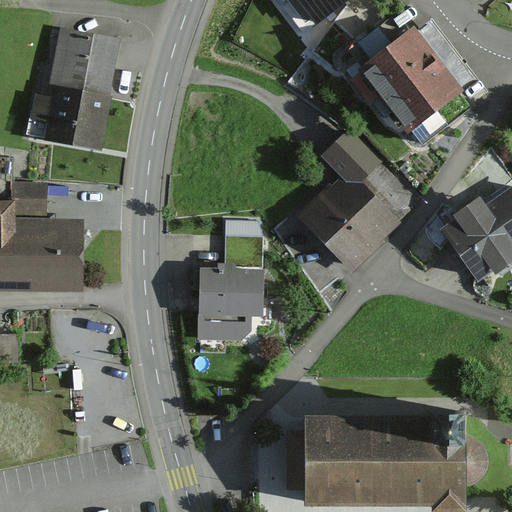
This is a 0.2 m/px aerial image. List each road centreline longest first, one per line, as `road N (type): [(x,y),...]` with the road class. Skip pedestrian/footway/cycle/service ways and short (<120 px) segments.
road 1 (residential): [(186,492),(354,299),(511,81)]
road 2 (tertiary): [(191,0),(156,116),(145,301)]
road 3 (tertiary): [(145,301),(163,415),(186,492)]
road 4 (residential): [(0,303),(145,301)]
